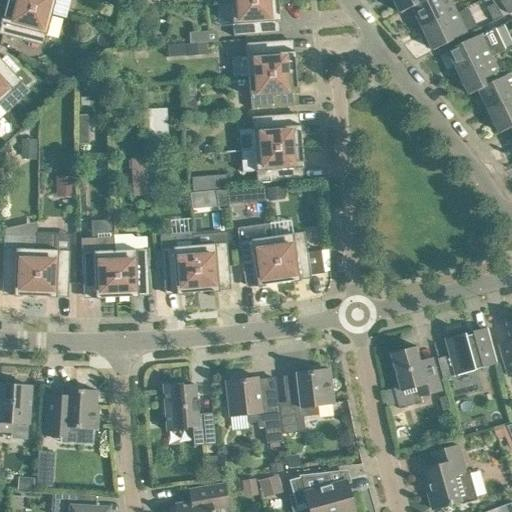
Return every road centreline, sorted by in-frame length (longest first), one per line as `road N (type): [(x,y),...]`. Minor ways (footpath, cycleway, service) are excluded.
road 1 (residential): [(355,317),(332,144),(334,76),(370,32)]
road 2 (residential): [(120,351),(355,317)]
road 3 (residential): [(370,32),(511,217)]
road 4 (residential): [(400,511),(355,317)]
road 5 (residential): [(355,317),(511,275)]
road 6 (residential): [(134,511),(120,351)]
road 7 (residential): [(0,342),(120,351)]
